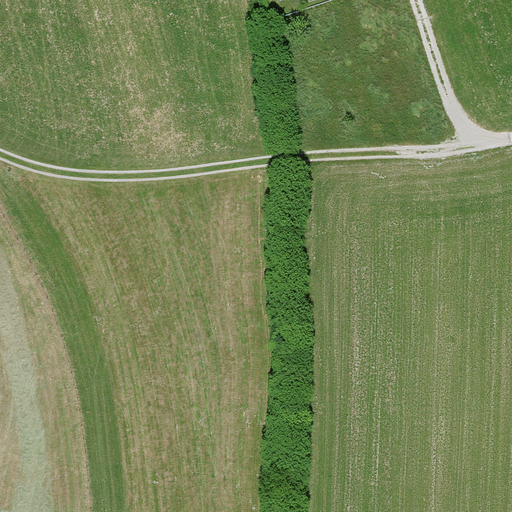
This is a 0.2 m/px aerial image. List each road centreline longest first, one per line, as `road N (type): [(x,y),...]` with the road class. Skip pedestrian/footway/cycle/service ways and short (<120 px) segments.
road 1 (track): [(0,150),(71,173),(132,175),(436,153),(511,139)]
road 2 (track): [(416,0),(461,117),(475,132),(511,137)]
